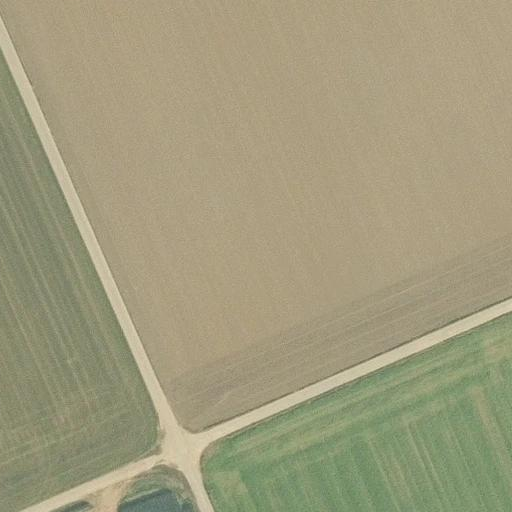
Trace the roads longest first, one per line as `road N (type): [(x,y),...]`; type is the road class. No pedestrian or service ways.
road 1 (track): [(0,37),(177,448)]
road 2 (track): [(177,448),(511,304)]
road 3 (track): [(29,511),(177,448)]
